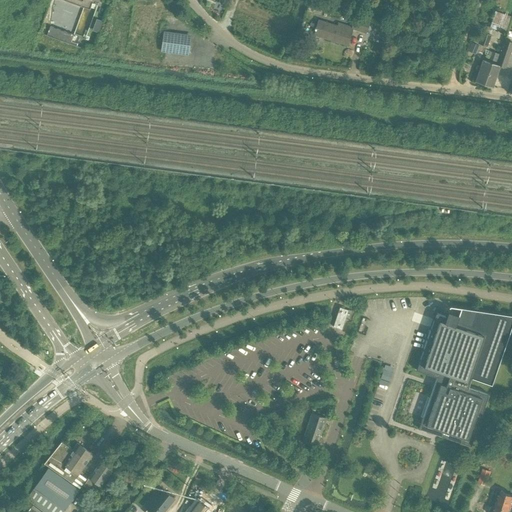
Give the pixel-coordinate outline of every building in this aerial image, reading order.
[(53,0),(51,6),(86,17),(91,0),(53,0)] [(489,27),(505,32),(510,16),(495,11),(489,27)] [(355,15),(352,24),(360,27),(358,31),(357,30),(357,31),(366,34),(370,20),(355,15)] [(99,31),(103,20),(97,18),(93,29),(99,31)] [(318,20),(313,35),(348,45),(353,27),(338,23),(337,26),(318,20)] [(80,35),(49,26),(46,35),(77,45),(80,35)] [(479,42),(488,44),(491,35),(482,32),(479,42)] [(171,50),(188,52),(190,39),(186,38),(169,36),(168,43),(167,49),(171,50)] [(511,43),(504,40),(496,64),(505,67),(511,45),(511,43)] [(482,59),(478,71),(496,77),(500,65),(505,67),(496,64),(482,59)] [(496,77),(478,71),(475,82),(492,88),(496,77)] [(336,328),(341,330),(343,326),(348,310),(339,307),(338,310),(333,327),(336,328)] [(460,309),(458,315),(448,312),(446,316),(445,317),(435,313),(416,370),(436,377),(429,398),(427,397),(420,417),(422,417),(418,428),(470,446),(488,394),(468,387),(471,378),(491,385),(511,323),(511,315),(461,308),(460,309)] [(381,383),(390,385),(393,365),(384,364),(381,383)] [(302,442),(316,446),(325,418),(311,413),(302,442)] [(44,464),(72,483),(92,454),(77,443),(72,450),(61,443),(61,442),(44,464)] [(83,485),(90,490),(96,482),(100,485),(113,468),(101,460),(83,485)] [(48,468),(27,499),(45,511),(62,511),(78,490),(48,468)] [(483,469),(478,483),(485,485),(489,471),(483,469)] [(145,511),(163,511),(175,499),(161,488),(145,508),(147,509),(145,511)] [(493,508),(491,511),(511,511),(511,495),(500,491),(499,493),(498,493),(495,499),(494,499),(491,507),(493,508)] [(204,511),(208,508),(208,509),(208,508),(202,504),(198,500),(198,501),(194,507),(192,510),(191,509),(188,511),(204,511)]
